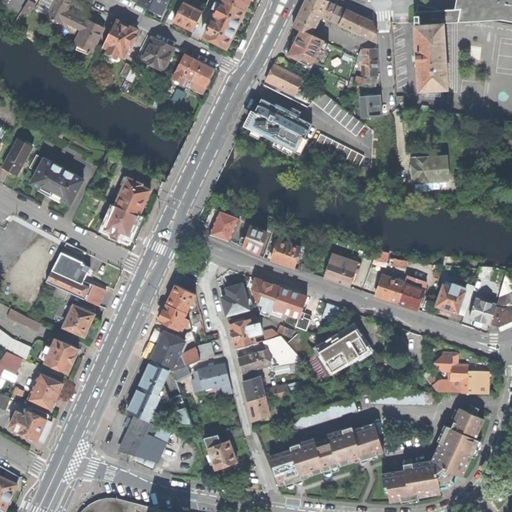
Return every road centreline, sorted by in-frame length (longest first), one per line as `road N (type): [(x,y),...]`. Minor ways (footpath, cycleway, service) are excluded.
road 1 (residential): [(169,228),(341,297),(507,343)]
road 2 (residential): [(64,460),(294,511)]
road 3 (secondary): [(64,460),(149,272)]
road 4 (secondary): [(169,228),(245,73)]
road 5 (residential): [(0,193),(149,272)]
road 6 (residential): [(245,73),(108,0)]
